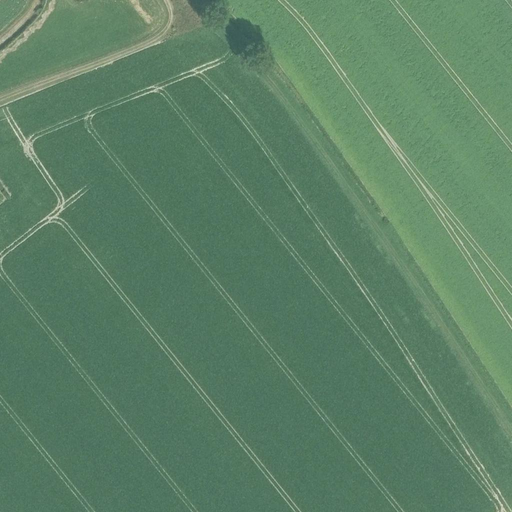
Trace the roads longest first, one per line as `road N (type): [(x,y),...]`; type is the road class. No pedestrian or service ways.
road 1 (track): [(192,0),(301,124),(511,430)]
road 2 (track): [(166,0),(170,24),(147,42),(0,97)]
